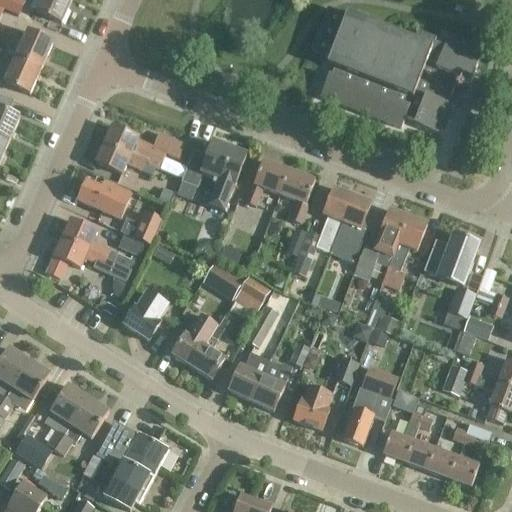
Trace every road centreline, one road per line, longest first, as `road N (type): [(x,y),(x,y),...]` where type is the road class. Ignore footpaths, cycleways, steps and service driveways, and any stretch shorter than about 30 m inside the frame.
road 1 (residential): [(105,64),(450,199),(483,203)]
road 2 (residential): [(231,446),(0,301)]
road 3 (residential): [(0,269),(105,64)]
road 4 (residential): [(411,511),(231,446)]
